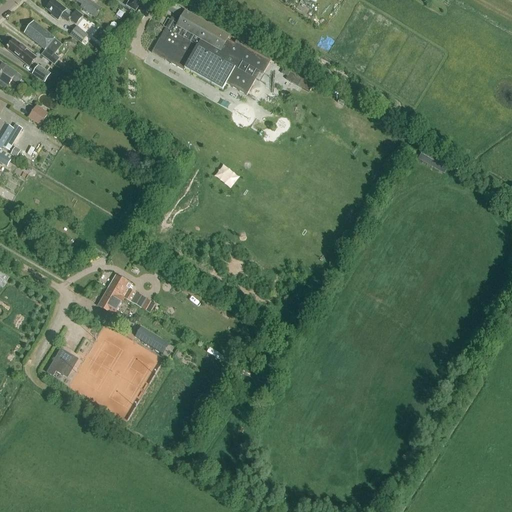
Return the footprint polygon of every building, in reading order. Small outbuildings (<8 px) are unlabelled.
[(73,0),(82,6),(80,8),(96,18),(102,9),(88,0),(73,0)] [(131,0),(127,8),(135,13),(143,0),(131,0)] [(65,11),(53,1),(46,10),(53,15),(52,16),(57,21),(60,17),(68,23),(70,20),(76,25),(83,17),(76,11),(73,15),(67,9),(65,11)] [(172,19),(151,53),(184,71),(185,69),(222,91),(226,84),(246,96),(259,74),(263,76),(271,61),(236,41),(234,44),(228,40),(230,37),(185,11),(179,22),(172,19)] [(33,23),(24,34),(45,51),(41,56),(54,66),(60,59),(55,55),(62,46),(33,23)] [(81,44),(88,36),(77,28),(70,35),(81,44)] [(19,46),(14,42),(12,43),(11,44),(8,46),(8,48),(7,50),(29,68),(36,59),(20,46),(19,46)] [(17,73),(17,74),(0,62),(0,86),(5,90),(12,80),(19,84),(23,78),(17,73)] [(45,84),(51,75),(38,67),(32,75),(45,84)] [(313,85),(302,79),(291,72),(286,80),(308,92),(313,85)] [(33,93),(24,87),(17,98),(26,104),(33,93)] [(61,87),(57,93),(65,98),(69,91),(61,87)] [(48,114),(36,106),(28,118),(39,126),(48,114)] [(22,130),(15,125),(2,147),(9,151),(22,130)] [(21,157),(24,150),(19,148),(15,154),(21,157)] [(450,165),(444,162),(424,150),(418,159),(439,171),(445,174),(450,165)] [(0,162),(7,166),(12,158),(0,151),(0,162)] [(143,168),(147,170),(155,157),(151,154),(143,168)] [(108,289),(124,298),(150,314),(155,305),(129,290),(132,285),(116,275),(108,289)] [(114,315),(124,298),(108,289),(98,306),(114,315)] [(137,338),(164,354),(169,345),(142,329),(137,338)] [(214,348),(208,357),(217,362),(223,354),(214,348)] [(78,360),(60,349),(46,373),(52,377),(55,371),(67,378),(78,360)] [(221,368),(227,373),(233,366),(227,361),(221,368)]
